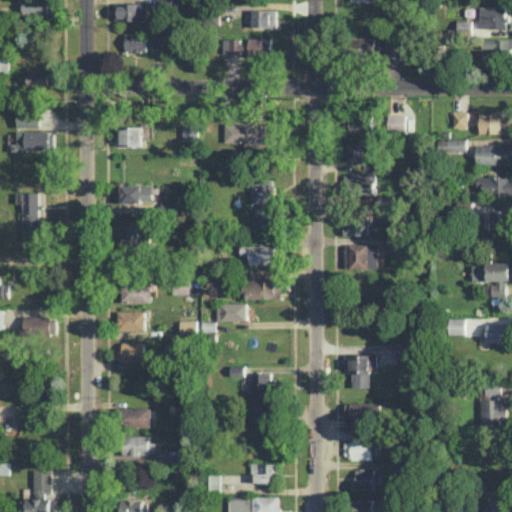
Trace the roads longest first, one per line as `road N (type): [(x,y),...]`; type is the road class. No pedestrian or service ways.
road 1 (residential): [(89,511),(88,0)]
road 2 (residential): [(315,511),(314,0)]
road 3 (residential): [(89,86),(511,88)]
